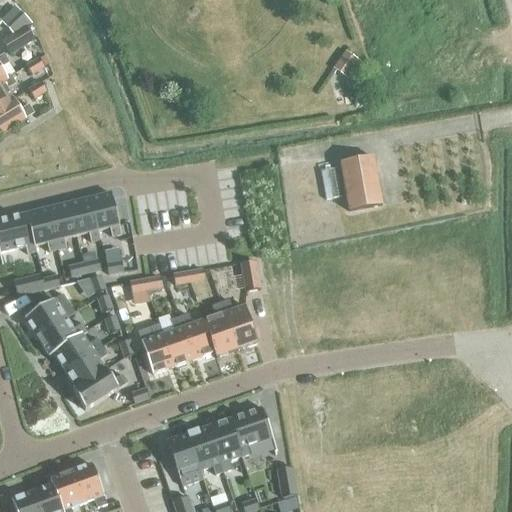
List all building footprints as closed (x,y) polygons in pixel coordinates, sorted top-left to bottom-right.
[(14,10),(0,23),(0,24),(1,26),(13,38),(26,30),(29,26),(14,10)] [(1,45),(9,57),(33,42),(26,30),(13,38),(1,45)] [(345,55),(334,71),(351,84),(363,67),(345,55)] [(0,85),(10,79),(10,78),(5,81),(0,72),(0,70),(8,65),(3,57),(0,58),(0,85)] [(43,58),(38,61),(43,69),(48,67),(43,58)] [(25,69),(31,77),(43,69),(38,61),(25,69)] [(0,109),(12,103),(6,92),(15,86),(10,79),(0,85),(0,109)] [(28,93),(33,102),(46,94),(41,85),(28,93)] [(12,103),(0,109),(0,136),(24,122),(24,121),(33,116),(28,107),(19,113),(12,103)] [(372,159),(340,164),(348,214),(381,208),(372,159)] [(110,196),(88,201),(96,234),(97,234),(109,231),(111,240),(120,237),(117,225),(110,196)] [(86,202),(67,206),(75,239),(88,236),(90,245),(96,243),(99,242),(97,234),(96,234),(88,201),(86,202)] [(62,208),(46,211),(56,253),(65,251),(64,246),(63,242),(70,241),(75,239),(67,206),(62,208)] [(38,213),(25,217),(33,250),(34,249),(46,247),(48,255),(49,255),(56,253),(46,211),(38,213)] [(0,222),(0,255),(22,250),(24,250),(26,257),(36,254),(34,249),(33,250),(25,217),(15,219),(0,222)] [(98,263),(82,267),(85,276),(100,273),(98,263)] [(240,266),(245,295),(260,292),(255,264),(240,266)] [(105,268),(107,277),(122,275),(121,265),(105,268)] [(82,267),(67,270),(69,280),(85,276),(82,267)] [(189,285),(204,283),(203,273),(187,275),(189,285)] [(172,278),(173,288),(189,285),(187,275),(172,278)] [(12,285),(16,299),(44,292),(42,282),(41,278),(12,285)] [(57,279),(42,282),(44,292),(59,289),(57,279)] [(99,279),(90,282),(95,297),(104,294),(99,279)] [(146,293),(161,290),(160,280),(144,283),(146,293)] [(129,286),(130,295),(146,293),(144,283),(129,286)] [(32,316),(24,321),(36,340),(64,321),(58,311),(67,305),(62,297),(52,303),(47,297),(28,309),(32,316)] [(106,298),(96,301),(102,316),(111,313),(106,298)] [(228,303),(219,306),(236,353),(257,346),(244,309),(232,313),(228,303)] [(213,355),(215,360),(236,353),(219,306),(210,309),(214,319),(202,323),(213,355)] [(178,320),(193,362),(213,355),(202,323),(191,327),(187,317),(178,320)] [(113,319),(104,322),(109,337),(118,334),(113,319)] [(172,370),(193,362),(178,320),(170,323),(173,334),(161,338),(172,370)] [(64,321),(36,340),(48,358),(52,356),(81,337),(85,334),(80,326),(71,332),(64,321)] [(149,331),(137,335),(140,345),(151,377),(172,370),(161,338),(158,328),(149,331)] [(97,342),(88,347),(81,337),(52,356),(64,374),(101,349),(97,342)] [(128,343),(118,346),(124,361),(133,358),(128,343)] [(101,349),(64,374),(75,392),(104,373),(97,363),(106,357),(101,349)] [(105,372),(104,373),(75,392),(72,394),(84,413),(126,386),(121,377),(112,383),(105,372)] [(145,392),(130,397),(133,407),(148,401),(145,392)] [(261,411),(229,422),(242,459),(249,457),(246,450),(272,441),(261,411)] [(228,423),(208,430),(224,474),(231,472),(228,464),(242,459),(229,422),(228,422),(228,423)] [(208,430),(187,437),(200,474),(211,470),(214,478),(224,474),(208,430)] [(187,437),(165,444),(181,489),(203,482),(200,474),(187,437)] [(71,474),(83,507),(95,503),(98,510),(107,507),(91,466),(71,474)] [(291,470),(276,472),(281,501),(296,499),(291,470)] [(70,511),(71,511),(83,507),(71,474),(50,482),(61,511),(70,511)] [(59,511),(51,488),(31,495),(37,511),(59,511)] [(37,511),(31,495),(10,502),(13,511),(37,511)] [(190,511),(186,500),(172,505),(174,511),(190,511)] [(255,502),(240,507),(241,511),(257,511),(258,511),(255,502)]
